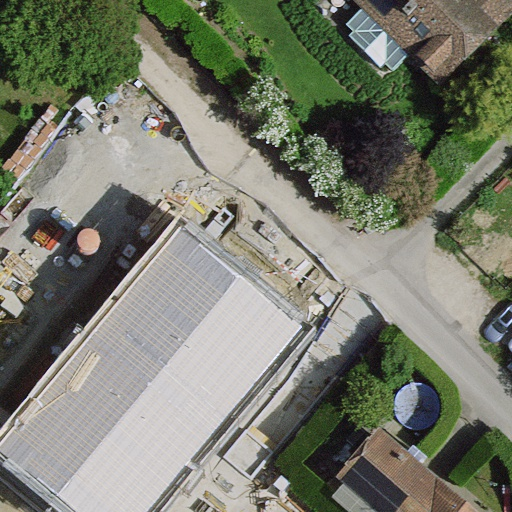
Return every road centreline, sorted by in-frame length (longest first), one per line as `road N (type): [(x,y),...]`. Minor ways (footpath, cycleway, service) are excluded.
road 1 (track): [(310,227),(97,0)]
road 2 (residential): [(511,411),(310,227)]
road 3 (unknown): [(384,291),(511,166)]
